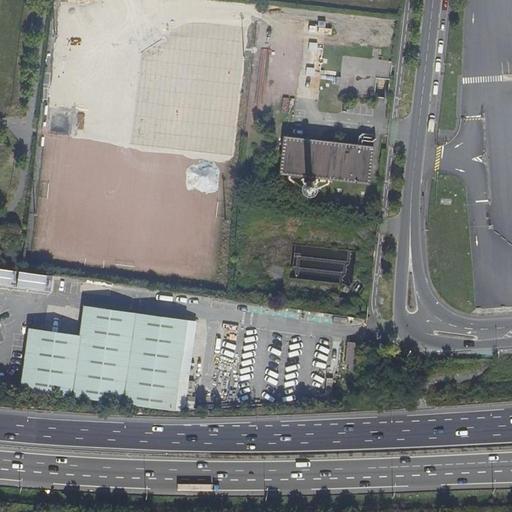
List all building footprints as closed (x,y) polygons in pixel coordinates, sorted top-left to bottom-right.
[(390,83),(391,63),(342,58),(338,96),(351,97),(351,102),(366,103),(366,99),(373,100),(376,81),(390,83)] [(279,175),(369,186),(374,148),(283,137),(279,175)] [(319,269),(318,280),(342,281),(342,268),(336,268),(336,263),(327,263),(327,267),(323,267),(323,261),(320,261),(319,269)] [(15,290),(43,293),(45,278),(18,274),(15,290)] [(331,308),(345,310),(346,300),(332,298),(331,308)] [(29,333),(20,392),(138,408),(144,409),(174,413),(174,411),(178,386),(186,387),(193,342),(185,341),(186,325),(84,311),(80,339),(29,333)] [(347,345),(346,356),(351,356),(350,366),(349,372),(357,373),(360,347),(347,345)]
